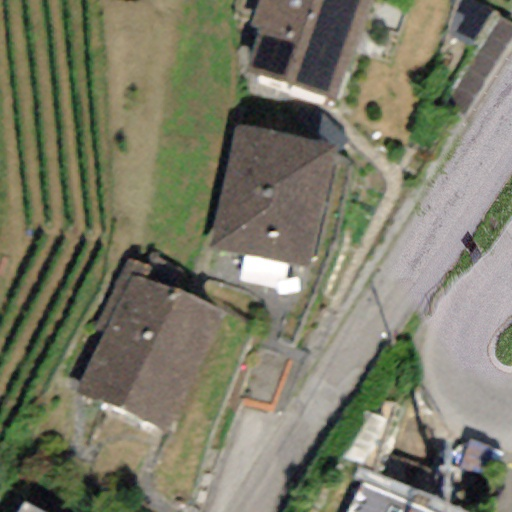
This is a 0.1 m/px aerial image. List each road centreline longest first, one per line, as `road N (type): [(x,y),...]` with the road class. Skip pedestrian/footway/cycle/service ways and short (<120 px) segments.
road 1 (residential): [(232,511),(511,99)]
road 2 (residential): [(511,270),(472,313),(456,363),(467,388),(511,405)]
